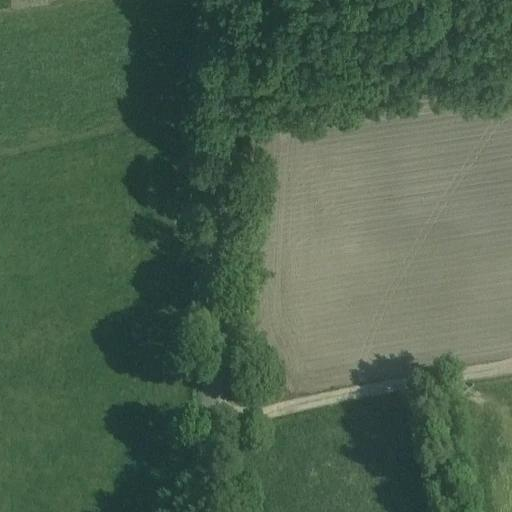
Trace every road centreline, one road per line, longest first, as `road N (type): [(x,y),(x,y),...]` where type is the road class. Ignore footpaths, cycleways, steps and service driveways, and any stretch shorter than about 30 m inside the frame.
road 1 (unclassified): [(204,511),(233,0)]
road 2 (track): [(511,368),(209,416)]
